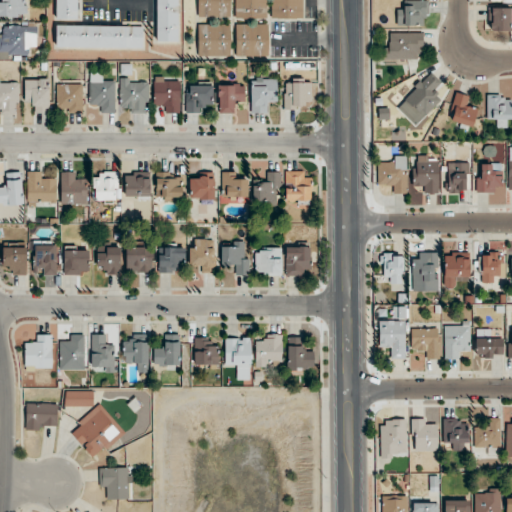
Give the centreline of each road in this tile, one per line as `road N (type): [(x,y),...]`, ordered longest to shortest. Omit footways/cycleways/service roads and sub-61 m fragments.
road 1 (tertiary): [(350,511),(345,0)]
road 2 (residential): [(0,305),(349,305)]
road 3 (residential): [(0,143),(347,142)]
road 4 (residential): [(3,511),(7,387),(0,339)]
road 5 (residential): [(348,223),(511,222)]
road 6 (residential): [(350,388),(511,387)]
